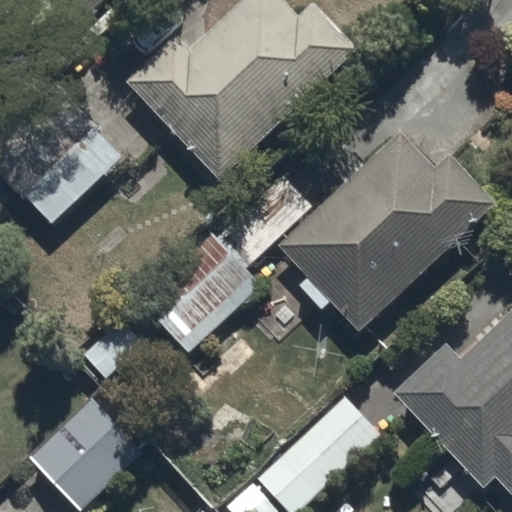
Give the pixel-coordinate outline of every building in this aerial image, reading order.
[(64,0),(87,23),(109,0),(64,0)] [(181,27),(128,77),(224,178),(364,45),(320,0),(316,0),(302,14),(288,0),(243,0),(197,44),(181,27)] [(58,79),(0,136),(0,171),(53,225),(128,149),(58,79)] [(396,123),(280,240),(313,273),(302,283),(323,304),(333,295),(366,328),(498,196),(451,149),(436,164),(396,123)] [(211,219),(137,292),(194,350),(268,277),(211,219)] [(0,281),(0,297),(8,290),(0,281)] [(451,338),(397,386),(487,489),(502,476),(511,487),(511,314),(466,355),(451,338)] [(256,475),(289,511),(299,511),(387,433),(348,390),(256,475)] [(99,391),(34,454),(86,508),(150,445),(99,391)]
